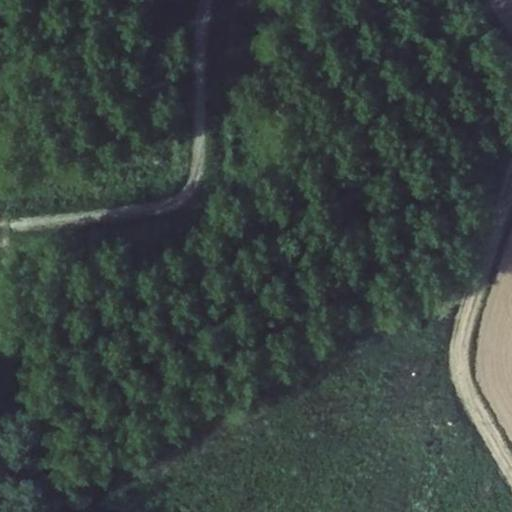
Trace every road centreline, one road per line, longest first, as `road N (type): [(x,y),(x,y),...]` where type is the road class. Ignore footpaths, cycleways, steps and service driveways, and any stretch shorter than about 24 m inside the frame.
road 1 (track): [(0,230),(162,214),(203,181),(209,29),(225,0)]
road 2 (track): [(511,462),(472,396),(471,324),(511,217)]
